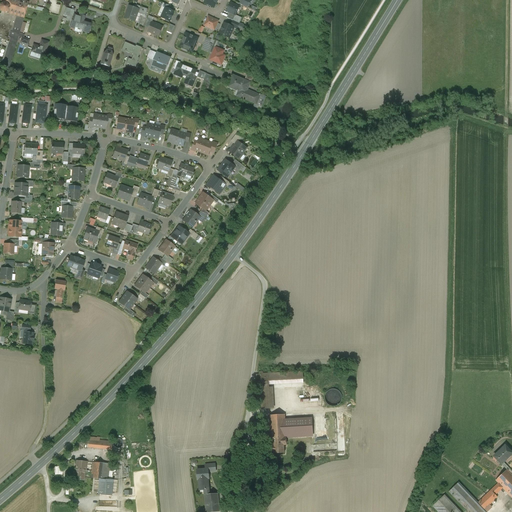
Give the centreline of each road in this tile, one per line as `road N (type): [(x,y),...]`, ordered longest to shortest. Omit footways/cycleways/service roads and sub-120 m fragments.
road 1 (track): [(507,0),(511,378)]
road 2 (secondary): [(0,499),(106,401),(234,252)]
road 3 (secondary): [(234,252),(397,0)]
road 4 (unclassified): [(239,511),(264,281),(234,252)]
